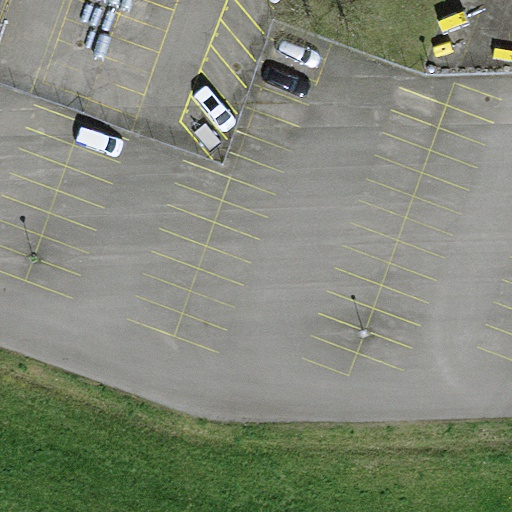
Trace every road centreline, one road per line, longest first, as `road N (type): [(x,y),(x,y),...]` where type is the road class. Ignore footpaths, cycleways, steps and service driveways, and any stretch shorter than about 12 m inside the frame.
road 1 (residential): [(511,391),(254,406),(0,317)]
road 2 (unknown): [(448,395),(511,140)]
